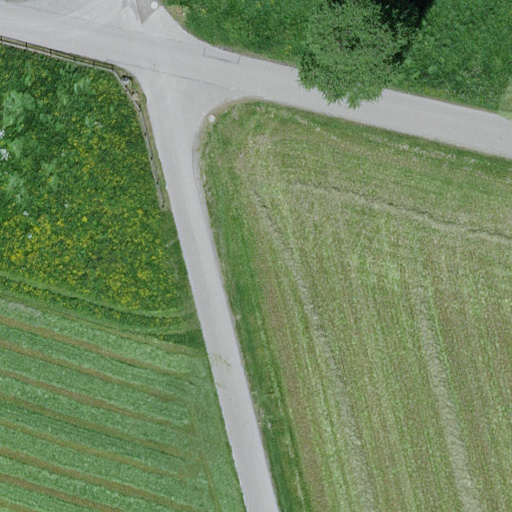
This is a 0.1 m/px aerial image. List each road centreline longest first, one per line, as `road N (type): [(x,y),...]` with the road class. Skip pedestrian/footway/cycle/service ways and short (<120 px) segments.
road 1 (track): [(154,54),(261,511)]
road 2 (unclassified): [(154,54),(511,137)]
road 3 (unclassified): [(0,20),(154,54)]
